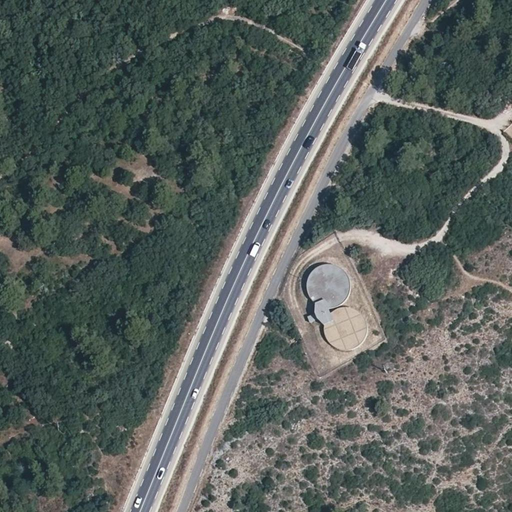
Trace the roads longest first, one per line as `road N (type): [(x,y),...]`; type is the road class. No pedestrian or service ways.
road 1 (primary): [(141,511),(242,268),(387,0)]
road 2 (unclassified): [(182,511),(300,229),(425,0)]
road 3 (track): [(372,94),(499,131),(499,168),(470,192),(442,235),(467,275),(511,289)]
road 4 (track): [(511,424),(421,510),(406,511)]
